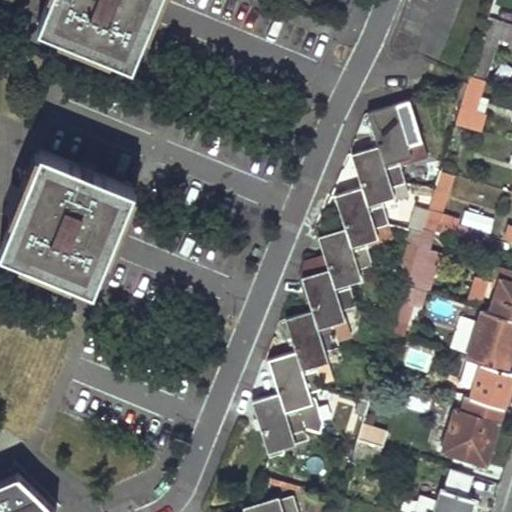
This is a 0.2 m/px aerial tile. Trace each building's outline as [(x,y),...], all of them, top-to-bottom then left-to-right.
[(156,0),(46,0),(37,24),(131,62),(156,0)] [(506,45),(511,27),(488,19),(470,78),(482,82),(495,42),(506,45)] [(467,128),(482,82),(470,78),(455,124),(467,128)] [(370,114),(380,147),(383,155),(397,151),(411,147),(409,140),(422,136),(412,102),(370,114)] [(351,156),(361,186),(364,198),(378,194),(393,189),(391,182),(405,177),(397,151),(383,155),(380,147),(351,156)] [(134,189),(39,150),(0,245),(0,251),(92,289),(134,189)] [(453,177),(440,173),(422,231),(480,249),(485,232),(440,217),(453,177)] [(361,186),(333,195),(343,228),(347,239),(362,234),(375,230),(373,223),(386,219),(378,194),(364,198),(361,186)] [(511,229),(506,227),(501,240),(511,243),(511,229)] [(326,268),(327,270),(330,280),(345,275),(358,271),(356,265),(371,260),(362,234),(347,239),(343,228),(316,237),(326,268)] [(511,321),(511,271),(495,266),(491,278),(497,280),(486,314),(511,321)] [(314,323),(328,318),(341,313),(339,305),(354,300),(345,275),(330,280),(327,270),(326,268),(299,278),(310,311),(314,323)] [(283,320),(294,354),(298,365),(314,360),(327,355),(324,347),(337,343),(328,318),(314,323),(310,311),(283,320)] [(480,362),(503,369),(511,341),(511,321),(486,314),(480,312),(465,357),(480,362)] [(348,313),(334,318),(340,337),(354,332),(348,313)] [(281,406),(297,401),(310,396),(308,389),(323,384),(314,360),(298,365),(294,354),(266,364),(277,395),(281,406)] [(499,419),(511,379),(511,372),(503,369),(480,362),(465,408),(499,419)] [(388,384),(377,380),(358,438),(384,446),(389,430),(375,426),(388,384)] [(307,427),(297,401),(281,406),(277,395),(252,405),(271,457),(284,452),(281,444),(294,439),(292,432),(307,427)] [(442,448),(485,462),(499,419),(465,408),(455,405),(442,448)] [(384,446),(358,438),(353,453),(379,462),(384,446)] [(467,488),(472,473),(451,466),(446,481),(467,488)] [(38,511),(16,474),(0,480),(0,511),(38,511)] [(468,511),(473,498),(441,488),(437,500),(419,495),(413,511),(468,511)] [(251,511),(302,511),(299,499),(284,503),(281,495),(249,505),(251,511)] [(346,511),(351,499),(341,496),(335,511),(346,511)]
